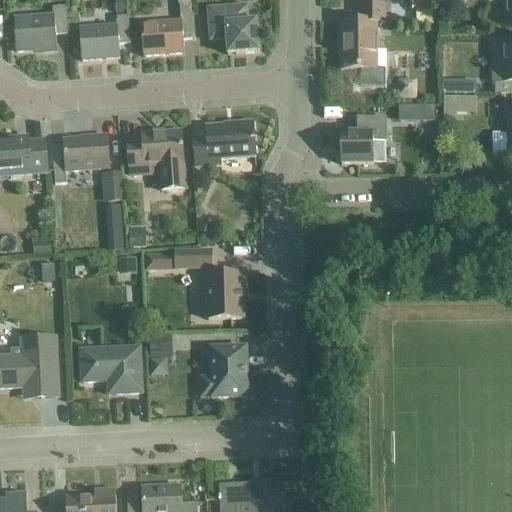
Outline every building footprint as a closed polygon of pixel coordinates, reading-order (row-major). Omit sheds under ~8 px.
[(192,0),(180,0),(182,23),(141,26),(144,59),(184,56),(183,42),(195,41),(192,0)] [(437,0),(412,0),(412,10),(438,9),(437,0)] [(511,0),(488,0),(488,4),(503,4),(503,25),(511,25),(511,0)] [(127,17),(126,2),(116,3),(117,17),(127,17)] [(227,41),(228,56),(259,54),(257,23),(249,23),(247,7),(208,10),(210,42),(227,41)] [(361,23),(341,23),(341,71),(360,71),(360,87),(384,87),(384,71),(377,71),(377,25),(385,25),(385,7),(361,7),(361,23)] [(14,21),(16,54),(43,52),(43,54),(57,53),(56,37),(68,36),(66,8),(53,9),(54,18),(14,21)] [(80,30),(82,63),(120,60),(119,46),(131,45),(129,18),(117,18),(117,28),(80,30)] [(511,43),(490,44),(491,86),(495,86),(495,96),(511,95),(511,43)] [(391,81),(389,96),(405,98),(406,83),(391,81)] [(456,83),(443,83),(443,96),(456,96),(456,83)] [(444,100),(444,122),(456,122),(456,100),(444,100)] [(436,107),(423,107),(423,122),(436,122),(436,107)] [(507,123),(507,134),(491,135),(492,153),(507,153),(507,154),(511,154),(511,108),(505,109),(505,123),(507,123)] [(341,136),(341,166),(386,166),(386,120),(351,120),(351,135),(341,136)] [(220,162),(256,159),(253,125),(206,128),(207,140),(194,141),(196,169),(221,167),(220,162)] [(153,168),(168,167),(168,174),(160,175),(161,193),(185,191),(181,134),(155,136),(155,134),(142,135),(143,145),(128,146),(130,177),(153,175),(153,168)] [(93,141),(64,143),(64,147),(53,148),(56,187),(67,186),(66,173),(109,170),(107,138),(93,139),(93,141)] [(0,178),(48,174),(45,143),(28,144),(28,140),(0,141),(0,178)] [(123,203),(121,176),(107,177),(109,204),(123,203)] [(107,209),(111,254),(125,253),(122,208),(107,209)] [(217,228),(205,223),(201,233),(212,238),(217,228)] [(146,229),(130,229),(130,250),(146,250),(146,229)] [(35,246),(36,256),(52,255),(51,245),(35,246)] [(214,253),(176,254),(176,270),(214,269),(214,253)] [(160,271),(160,259),(148,259),(148,271),(160,271)] [(136,260),(120,260),(120,273),(136,272),(136,260)] [(55,266),(43,266),(44,284),(56,284),(55,266)] [(245,276),(202,277),(202,291),(208,291),(208,322),(243,321),(242,293),(245,293),(245,276)] [(172,339),(150,339),(150,360),(173,360),(172,339)] [(0,391),(22,390),(23,401),(41,400),(59,399),(56,340),(21,341),(22,350),(11,350),(12,357),(0,357),(0,391)] [(141,349),(81,352),(82,385),(114,383),(115,397),(143,395),(141,349)] [(246,349),(210,350),(211,380),(201,380),(201,400),(212,399),(212,400),(247,399),(247,380),(245,381),(245,368),(247,368),(246,349)] [(270,485),(219,487),(219,511),(282,511),(282,496),(270,497),(270,485)] [(180,489),(141,491),(142,505),(142,511),(197,511),(198,511),(198,507),(181,508),(180,489)] [(115,511),(114,492),(100,493),(100,497),(65,499),(65,511),(115,511)] [(25,511),(25,496),(7,496),(7,503),(0,502),(0,511),(25,511)]
